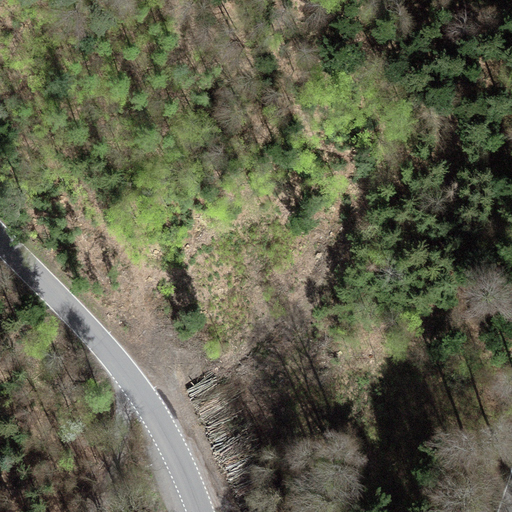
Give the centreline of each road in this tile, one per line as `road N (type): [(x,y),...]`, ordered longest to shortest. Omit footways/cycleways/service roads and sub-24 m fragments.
road 1 (tertiary): [(0,242),(122,373),(177,454),(198,511)]
road 2 (track): [(92,511),(123,446),(122,373)]
